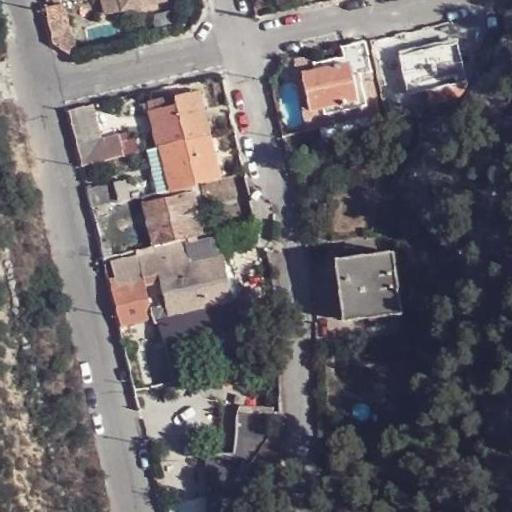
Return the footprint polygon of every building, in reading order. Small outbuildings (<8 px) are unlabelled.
[(104,0),(108,14),(124,11),(121,0),(104,0)] [(167,0),(121,0),(124,11),(146,6),(167,2),(167,0)] [(67,14),(49,18),(54,41),(55,44),(76,58),(85,57),(81,35),(72,37),(67,14)] [(468,73),(459,38),(400,53),(409,87),(468,73)] [(307,73),(330,142),(390,125),(366,39),(342,44),(345,55),(315,61),(318,70),(307,73)] [(0,99),(20,95),(7,54),(0,56),(0,99)] [(314,54),(304,56),(307,73),(318,70),(315,61),(314,54)] [(178,98),(180,107),(204,100),(201,91),(178,98)] [(149,105),(151,115),(174,108),(180,107),(178,98),(149,105)] [(183,141),(213,133),(204,100),(180,107),(174,108),(183,141)] [(160,149),(183,141),(174,108),(151,115),(160,149)] [(70,120),(84,171),(123,159),(117,137),(100,142),(92,115),(70,120)] [(228,186),(213,133),(183,141),(160,149),(177,201),(228,186)] [(160,206),(177,201),(160,149),(143,154),(160,206)] [(90,192),(98,222),(137,212),(129,182),(90,192)] [(201,234),(192,205),(179,209),(177,201),(160,206),(137,212),(141,227),(147,225),(153,248),(181,241),(201,234)] [(110,279),(106,281),(119,328),(147,321),(142,287),(156,284),(166,319),(230,303),(220,256),(187,263),(181,241),(153,248),(135,251),(136,256),(109,263),(110,279)] [(346,264),(348,288),(339,289),(341,308),(349,307),(351,326),(403,321),(397,259),(346,264)] [(277,461),(276,413),(235,412),(230,460),(277,461)]
